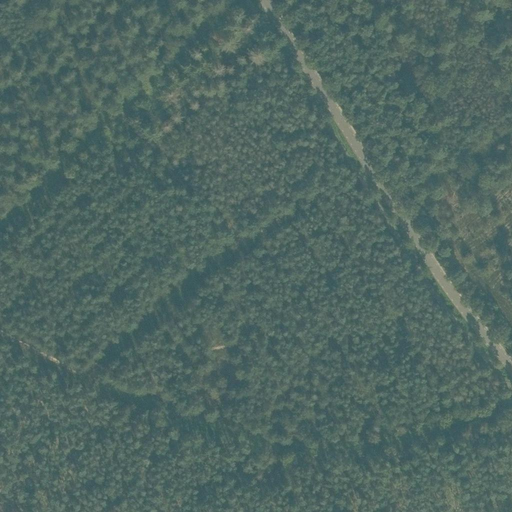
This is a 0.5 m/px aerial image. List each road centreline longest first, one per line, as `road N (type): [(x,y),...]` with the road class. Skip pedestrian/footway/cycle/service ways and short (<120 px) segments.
road 1 (track): [(0,332),(117,390),(307,451),(511,407)]
road 2 (tertiary): [(511,366),(372,173),(264,0)]
